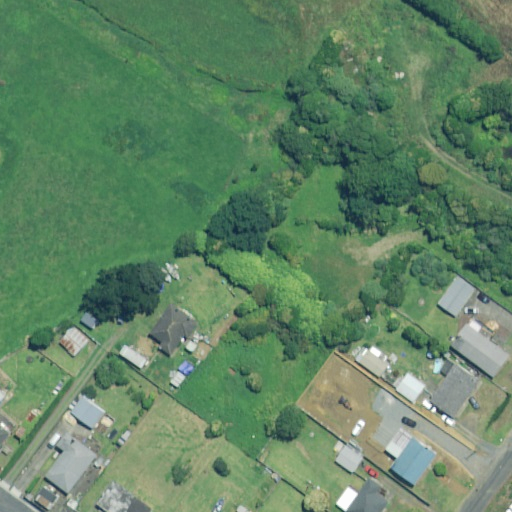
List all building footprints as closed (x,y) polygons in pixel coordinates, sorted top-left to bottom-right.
[(358,42),(348,34),(329,59),(338,66),(330,77),(346,90),(366,65),(350,52),(358,42)] [(393,57),(388,64),(384,61),(356,98),(378,115),(406,77),(402,74),(407,68),(393,57)] [(292,210),(282,200),(274,207),(284,217),(292,210)] [(281,223),(268,206),(256,216),(269,232),(281,223)] [(367,288),(352,267),(355,265),(333,237),(330,239),(296,265),(332,314),(367,288)] [(475,290),(458,278),(439,305),(456,316),(475,290)] [(199,323),(174,304),(151,334),(163,343),(160,347),(173,357),(199,323)] [(511,355),(470,324),(454,347),(496,378),(511,355)] [(89,341),(74,328),(60,343),(76,357),(89,341)] [(393,362),(373,346),(360,362),(381,378),(393,362)] [(483,381),(450,358),(442,371),(449,376),(431,402),(456,419),(483,381)] [(187,377),(180,372),(172,383),(179,388),(187,377)] [(426,385),(409,374),(398,391),(415,402),(426,385)] [(395,392),(379,381),(365,401),(382,412),(395,392)] [(106,412),(86,396),(73,414),(93,429),(106,412)] [(42,416),(35,411),(17,435),(24,440),(42,416)] [(0,448),(13,434),(0,423),(0,448)] [(439,455),(403,429),(387,450),(400,460),(393,469),(417,486),(439,455)] [(70,494),(98,455),(68,433),(58,447),(65,452),(47,477),(70,494)] [(364,458),(339,441),(332,450),(341,456),(337,462),(354,473),(364,458)] [(384,511),(394,500),(371,481),(353,503),(344,495),(337,504),(346,511),(384,511)] [(152,511),(154,510),(115,482),(98,505),(107,511),(152,511)] [(81,511),(84,508),(72,499),(63,511),(81,511)]
